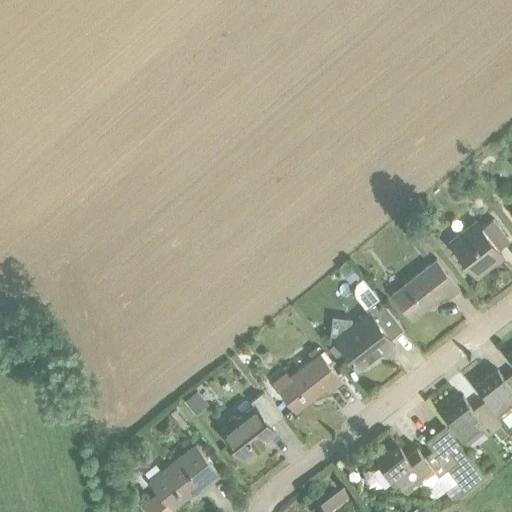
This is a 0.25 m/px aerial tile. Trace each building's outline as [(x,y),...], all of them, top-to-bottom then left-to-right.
[(499,249),(509,242),(492,220),(482,227),(477,222),(451,242),(477,276),(504,255),(499,249)] [(392,293),(412,318),(445,292),(449,297),(460,288),(437,258),(392,293)] [(357,294),(368,308),(366,309),(371,315),(337,340),(358,368),(394,341),(392,338),(404,329),(365,278),(359,283),(356,286),(356,290),(357,294)] [(272,380),(276,386),(296,411),(327,387),(330,390),(343,380),(321,351),(290,375),(286,370),(272,380)] [(498,370),(478,385),(502,416),(511,407),(511,372),(505,378),(498,370)] [(192,397),(204,410),(214,401),(202,388),(192,397)] [(272,424),(284,415),(264,389),(250,401),(254,406),(222,431),(243,457),(277,431),(272,424)] [(488,436),(502,425),(483,401),(474,408),(464,396),(444,412),(468,443),(484,430),(488,436)] [(189,425),(176,408),(171,412),(184,429),(189,425)] [(440,476),(449,469),(466,492),(486,476),(447,425),(426,441),(433,451),(425,457),(418,447),(408,455),(401,445),(379,462),(396,484),(400,481),(407,490),(434,469),(440,476)] [(147,502),(154,511),(173,511),(175,511),(172,508),(200,486),(202,490),(221,474),(197,443),(150,480),(159,492),(147,502)] [(340,511),(349,505),(339,493),(316,511),(317,511),(340,511)]
